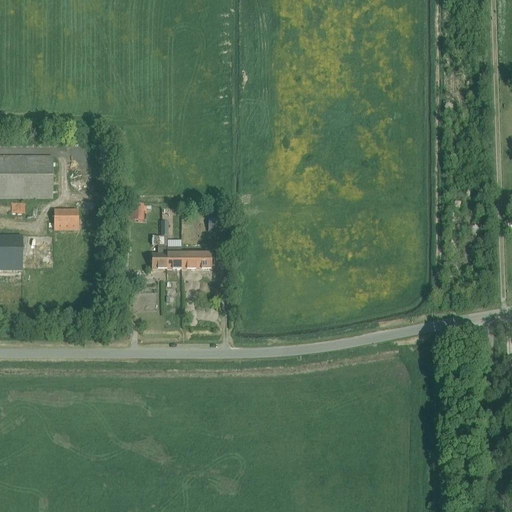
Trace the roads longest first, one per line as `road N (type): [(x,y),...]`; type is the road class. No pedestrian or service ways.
road 1 (unclassified): [(488,316),(288,352),(0,353)]
road 2 (unclassified): [(482,511),(488,316)]
road 3 (track): [(511,463),(503,314)]
